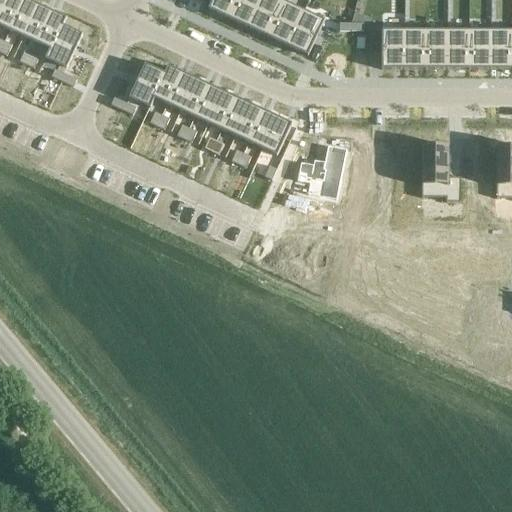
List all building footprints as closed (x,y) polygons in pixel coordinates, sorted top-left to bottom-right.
[(23,0),(9,0),(0,19),(0,28),(10,33),(25,1),(23,0)] [(0,0),(0,19),(9,0),(0,0)] [(214,0),(212,4),(209,11),(228,21),(238,0),(214,0)] [(238,0),(228,21),(248,30),(261,0),(238,0)] [(276,0),(261,0),(248,30),(268,39),(284,4),(276,0)] [(25,1),(10,33),(24,39),(39,7),(25,1)] [(284,4),(268,39),(287,48),(304,13),(284,4)] [(39,7),(24,39),(37,46),(53,14),(39,7)] [(304,13),(287,48),(308,58),(324,22),(304,13)] [(53,14),(37,46),(51,52),(55,44),(63,27),(66,20),(53,14)] [(340,25),(340,33),(352,33),(352,25),(340,25)] [(352,25),(352,33),(364,33),(364,25),(352,25)] [(63,27),(55,44),(75,54),(83,37),(63,27)] [(381,32),(381,71),(404,71),(404,32),(381,32)] [(404,32),(404,71),(425,71),(426,32),(404,32)] [(426,32),(425,71),(447,71),(447,33),(426,32)] [(447,33),(447,71),(469,71),(469,33),(447,33)] [(469,33),(469,71),(490,72),(490,33),(469,33)] [(490,33),(490,72),(511,72),(511,33),(490,33)] [(5,44),(0,55),(7,58),(12,47),(5,44)] [(51,52),(47,62),(67,71),(75,54),(55,44),(51,52)] [(25,53),(20,64),(27,67),(32,57),(25,53)] [(32,57),(27,67),(35,71),(40,60),(32,57)] [(146,66),(138,83),(158,93),(166,75),(146,66)] [(158,93),(154,100),(168,107),(183,75),(169,68),(166,75),(158,93)] [(55,72),(52,79),(63,84),(66,77),(55,72)] [(183,75),(168,107),(182,113),(197,81),(183,75)] [(66,77),(63,84),(74,89),(77,82),(66,77)] [(197,81),(182,113),(195,120),(210,87),(197,81)] [(138,83),(130,100),(150,110),(154,100),(158,93),(138,83)] [(210,87),(195,120),(209,126),(224,94),(210,87)] [(224,94),(209,126),(222,132),(237,100),(224,94)] [(115,100),(111,107),(122,112),(126,105),(115,100)] [(237,100),(222,132),(236,139),(251,106),(237,100)] [(126,105),(122,112),(133,117),(136,110),(126,105)] [(251,106),(236,139),(249,145),(265,113),(251,106)] [(265,113),(249,145),(263,151),(278,119),(265,113)] [(156,114),(150,125),(158,129),(163,118),(156,114)] [(163,118),(158,129),(165,132),(170,121),(163,118)] [(278,119),(263,151),(277,158),(293,126),(278,119)] [(183,127),(178,138),(185,141),(190,130),(183,127)] [(190,130),(185,141),(192,145),(197,134),(190,130)] [(210,140),(205,151),(212,154),(217,143),(210,140)] [(217,143),(212,154),(219,157),(224,146),(217,143)] [(300,163),(296,183),(308,186),(306,197),(337,203),(348,151),(327,147),(324,163),(313,161),(312,166),(300,163)] [(421,147),(421,200),(445,200),(445,204),(461,204),(461,179),(448,179),(448,147),(447,147),(447,150),(423,150),(423,147),(421,147)] [(496,148),(496,200),(511,200),(511,150),(498,150),(498,148),(496,148)] [(237,152),(232,163),(239,167),(244,156),(237,152)] [(244,156),(239,167),(246,170),(252,159),(244,156)] [(363,162),(359,211),(383,213),(385,191),(390,192),(390,191),(387,190),(388,176),(386,176),(387,164),(363,162)] [(270,168),(265,179),(272,182),(278,171),(270,168)] [(351,214),(350,219),(359,223),(359,215),(351,214)] [(453,248),(468,248),(468,216),(453,216),(453,248)]
